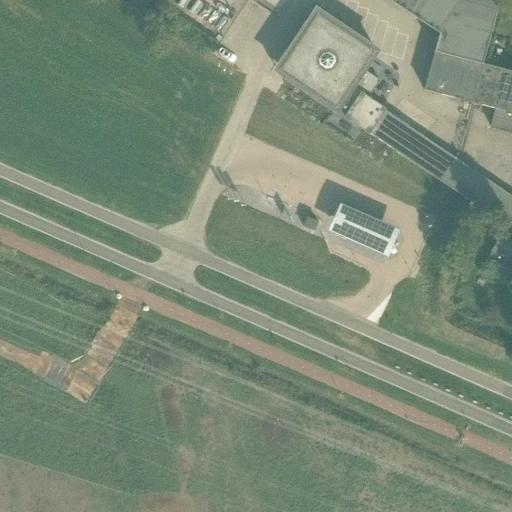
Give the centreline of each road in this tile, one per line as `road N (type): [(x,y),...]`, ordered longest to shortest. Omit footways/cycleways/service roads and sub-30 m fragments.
road 1 (unclassified): [(0,209),(511,431)]
road 2 (unclassified): [(511,393),(0,172)]
